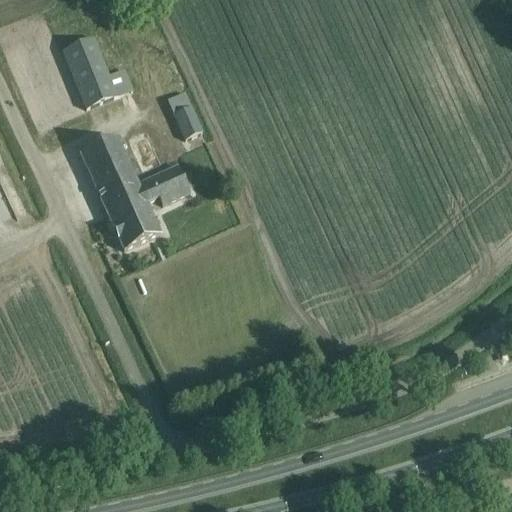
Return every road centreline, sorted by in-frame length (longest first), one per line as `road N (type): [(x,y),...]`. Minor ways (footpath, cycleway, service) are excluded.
road 1 (primary): [(511,392),(213,488),(105,511)]
road 2 (unclassified): [(149,407),(0,87)]
road 3 (unclassified): [(511,318),(448,366),(402,388),(210,444)]
road 4 (primary): [(257,511),(511,434)]
